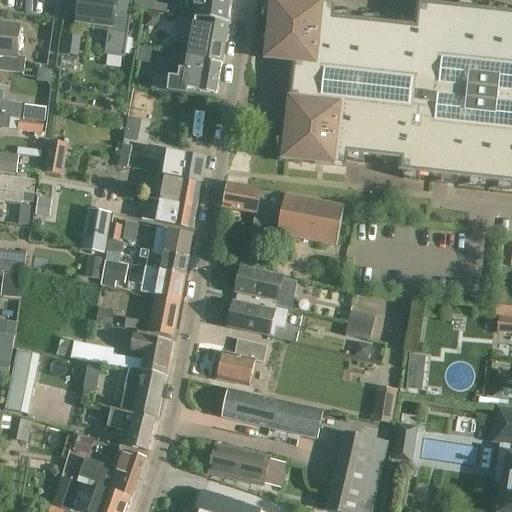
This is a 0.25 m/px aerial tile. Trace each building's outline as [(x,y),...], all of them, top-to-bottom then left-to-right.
[(78,0),(75,25),(108,29),(105,56),(125,59),(132,0),(78,0)] [(134,0),(134,9),(148,12),(149,4),(149,0),(134,0)] [(197,0),(196,19),(228,24),(231,0),(197,0)] [(264,61),(264,64),(266,64),(286,66),(295,67),(293,80),(292,90),(284,162),(346,168),(348,155),(375,158),(403,161),(402,173),(430,176),(434,177),(434,173),(457,175),(457,179),(459,180),(485,182),(488,183),(511,185),(511,16),(510,17),(507,16),(478,13),(475,13),(450,10),(447,10),(422,7),(420,7),(419,15),(419,17),(417,31),(391,28),(389,27),(362,24),(359,24),(333,21),(335,8),(325,7),(325,5),(289,0),(271,0),(264,60),(264,61)] [(147,14),(145,27),(152,28),(158,24),(160,16),(147,14)] [(190,59),(221,64),(228,24),(196,19),(191,47),(174,45),(172,54),(190,57),(190,59)] [(0,24),(0,72),(24,75),(26,60),(17,59),(21,27),(0,24)] [(63,36),(60,56),(79,59),(82,39),(63,36)] [(175,80),(154,78),(152,91),(186,96),(187,90),(216,95),(221,64),(190,59),(190,57),(172,54),(172,55),(176,55),(173,69),(177,74),(181,74),(180,81),(175,80)] [(50,73),(47,72),(39,71),(37,82),(49,84),(50,73)] [(0,118),(10,120),(10,119),(12,109),(0,107),(0,118)] [(25,107),(23,121),(44,123),(46,110),(25,107)] [(10,120),(0,118),(0,129),(9,130),(43,136),(44,125),(19,122),(19,120),(10,119),(10,120)] [(122,145),(118,168),(128,170),(132,153),(135,153),(137,142),(126,140),(125,146),(122,145)] [(67,145),(51,143),(46,174),(62,177),(67,145)] [(149,145),(148,155),(162,157),(163,147),(149,145)] [(42,152),(17,149),(16,157),(41,160),(42,152)] [(201,184),(205,160),(168,154),(164,177),(201,184)] [(0,172),(19,175),(20,159),(0,156),(0,172)] [(0,190),(34,195),(36,182),(0,177),(0,190)] [(162,202),(197,209),(201,186),(166,180),(162,202)] [(223,210),(240,213),(255,216),(252,230),(261,232),(263,225),(275,227),(280,196),(228,186),(223,210)] [(34,195),(0,190),(0,203),(5,204),(5,202),(22,204),(22,203),(34,205),(35,196),(34,196),(34,195)] [(277,236),(336,248),(344,209),(285,197),(277,236)] [(37,199),(35,217),(50,219),(53,201),(37,199)] [(193,231),(197,209),(162,202),(158,225),(193,231)] [(95,213),(88,252),(103,254),(105,245),(107,246),(112,216),(95,213)] [(111,225),(108,241),(120,243),(123,228),(111,225)] [(158,230),(153,253),(154,257),(164,259),(165,252),(189,257),(192,236),(158,230)] [(109,242),(107,252),(122,255),(124,244),(109,242)] [(153,253),(150,253),(142,251),(140,259),(149,261),(147,268),(185,275),(189,257),(165,252),(164,259),(154,257),(153,253)] [(0,263),(11,266),(24,267),(25,256),(0,252),(0,263)] [(89,259),(86,279),(98,281),(101,261),(89,259)] [(125,286),(129,267),(105,262),(100,287),(115,290),(116,284),(125,286)] [(0,263),(0,277),(1,277),(2,273),(10,274),(11,266),(0,263)] [(141,293),(157,296),(180,300),(185,275),(147,268),(147,269),(146,268),(141,293)] [(238,272),(236,283),(238,284),(236,295),(237,295),(245,297),(244,302),(277,309),(277,308),(292,312),(295,298),(298,284),(283,280),(242,270),(241,273),(238,272)] [(19,299),(21,277),(4,275),(1,298),(19,299)] [(180,300),(157,296),(150,334),(173,339),(180,300)] [(228,315),(226,326),(229,326),(228,329),(270,338),(272,328),(285,331),(288,322),(290,312),(277,309),(244,302),(243,307),(235,305),(234,305),(231,315),(228,315)] [(97,324),(111,327),(114,312),(100,310),(97,324)] [(351,313),(348,325),(373,331),(375,318),(351,313)] [(511,336),(511,319),(499,318),(497,335),(511,336)] [(140,323),(126,320),(125,328),(139,331),(140,323)] [(0,336),(7,337),(9,323),(0,321),(0,336)] [(370,343),(373,331),(348,325),(345,337),(370,343)] [(130,371),(165,378),(166,378),(172,343),(153,339),(135,335),(131,352),(142,354),(141,357),(146,358),(146,361),(133,359),(132,360),(114,357),(115,350),(74,343),(71,360),(89,363),(101,366),(130,371)] [(223,354),(217,381),(249,388),(255,362),(263,364),(267,348),(238,341),(234,357),(223,354)] [(357,345),(355,358),(368,361),(371,348),(357,345)] [(17,353),(5,412),(29,416),(40,357),(17,353)] [(0,376),(9,378),(10,364),(0,362),(0,376)] [(101,366),(89,363),(81,405),(90,407),(93,392),(96,393),(101,366)] [(157,418),(165,378),(130,371),(127,371),(127,374),(129,375),(122,411),(157,418)] [(377,388),(371,422),(393,426),(398,392),(377,388)] [(222,419),(241,423),(318,439),(324,412),(228,391),(222,419)] [(107,429),(124,433),(121,441),(129,443),(128,447),(148,453),(156,422),(136,416),(111,412),(107,429)] [(498,465),(494,483),(508,485),(502,511),(511,511),(511,414),(505,413),(500,440),(502,440),(501,447),(498,465)] [(27,445),(32,423),(12,418),(7,440),(27,445)] [(398,425),(392,462),(413,465),(418,428),(398,425)] [(345,434),(327,511),(373,511),(391,444),(345,434)] [(79,437),(74,453),(88,457),(93,441),(79,437)] [(209,475),(228,480),(263,488),(270,459),(216,446),(209,475)] [(78,483),(98,489),(132,498),(145,460),(124,453),(119,470),(86,459),(78,483)] [(56,467),(49,472),(54,478),(61,473),(56,467)] [(62,481),(53,508),(70,511),(78,486),(62,481)] [(126,511),(132,498),(98,489),(91,511),(126,511)] [(260,511),(261,511),(223,499),(204,493),(197,511),(260,511)]
